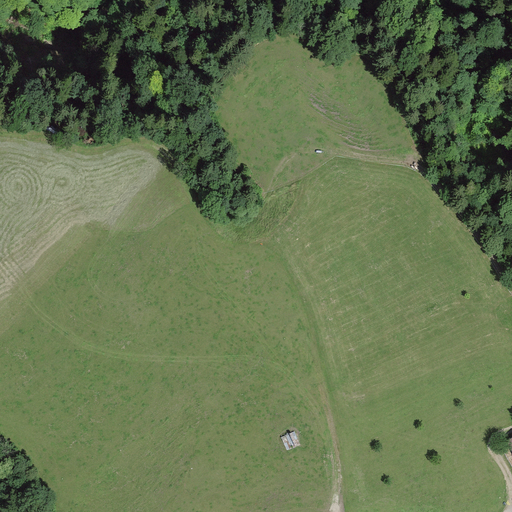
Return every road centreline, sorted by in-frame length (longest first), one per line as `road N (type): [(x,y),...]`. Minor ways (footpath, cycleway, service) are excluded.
road 1 (track): [(261,203),(280,170),(310,152),(413,167),(444,195),(511,290)]
road 2 (track): [(332,511),(337,470),(314,372)]
